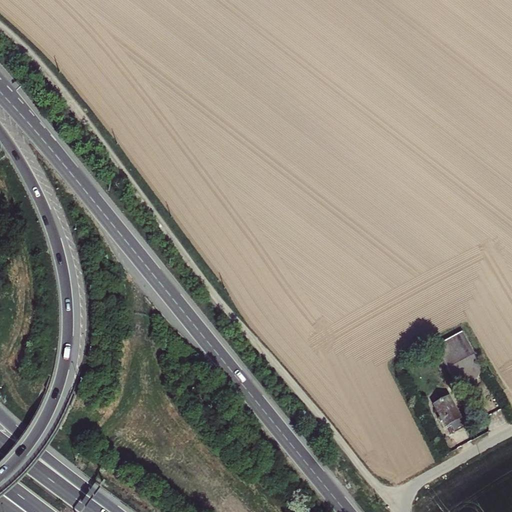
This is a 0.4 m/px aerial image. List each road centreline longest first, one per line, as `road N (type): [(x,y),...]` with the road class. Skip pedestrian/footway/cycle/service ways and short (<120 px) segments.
road 1 (track): [(390,498),(218,299),(27,47),(0,24)]
road 2 (motorway): [(347,511),(0,90)]
road 3 (trunk): [(0,475),(48,412),(67,323),(60,256),(43,205),(0,131)]
road 4 (unclassified): [(398,511),(390,498),(511,432)]
road 5 (trunk): [(113,511),(0,415)]
